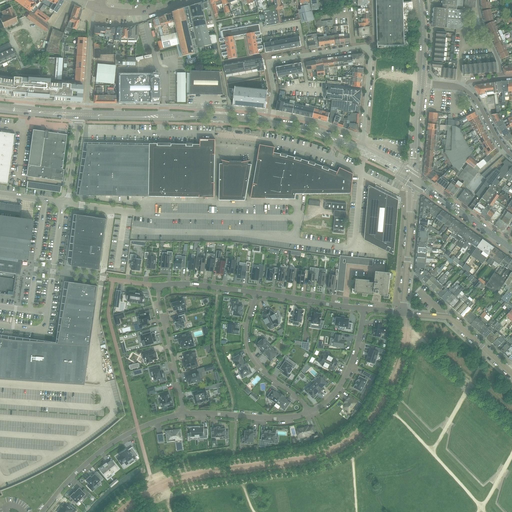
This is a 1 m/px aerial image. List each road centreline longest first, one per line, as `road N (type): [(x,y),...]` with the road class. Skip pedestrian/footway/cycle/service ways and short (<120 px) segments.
road 1 (secondary): [(271,123),(86,114)]
road 2 (residential): [(184,413),(100,451),(41,511)]
road 3 (unclassified): [(79,114),(66,202),(0,193)]
road 4 (residential): [(353,48),(268,62),(271,123)]
road 5 (residential): [(256,293),(246,348),(308,413)]
road 6 (tertiary): [(402,312),(411,177)]
road 7 (tertiary): [(511,375),(449,318),(402,312)]
road 8 (residential): [(159,284),(184,413)]
road 9 (residential): [(308,413),(184,413)]
road 10 (residential): [(362,309),(348,368),(332,396),(308,413)]
